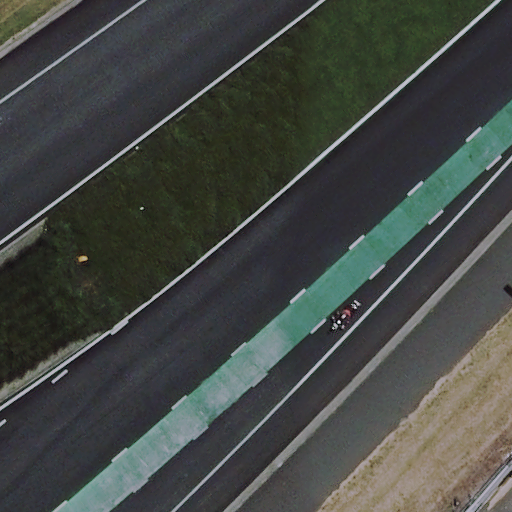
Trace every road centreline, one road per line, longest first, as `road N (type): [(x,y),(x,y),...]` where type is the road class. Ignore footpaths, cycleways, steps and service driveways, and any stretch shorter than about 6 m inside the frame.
road 1 (primary): [(511,42),(0,497)]
road 2 (primary): [(0,181),(244,0)]
